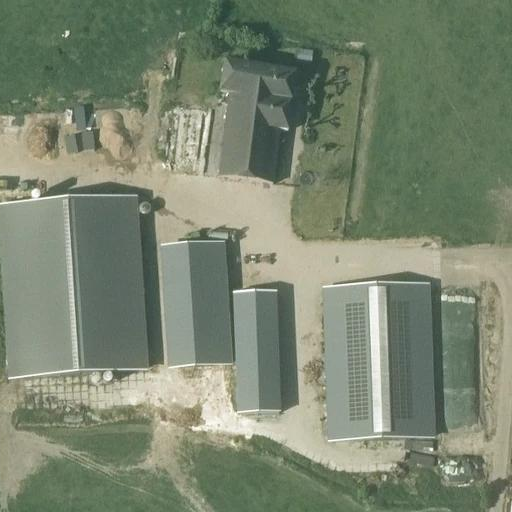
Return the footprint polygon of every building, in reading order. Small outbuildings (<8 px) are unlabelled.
[(311,51),(300,50),(299,60),(310,62),(311,51)] [(165,171),(218,178),(273,185),(280,132),(287,132),(294,75),(226,64),(220,94),(229,95),(222,152),(206,150),(211,113),(173,108),(165,171)] [(115,111),(118,128),(128,127),(125,109),(115,111)] [(11,380),(142,371),(132,201),(1,209),(11,380)] [(168,367),(232,365),(227,241),(163,244),(168,367)] [(330,438),(432,434),(427,287),(323,292),(330,438)] [(234,291),(238,413),(282,412),(278,290),(234,291)]
